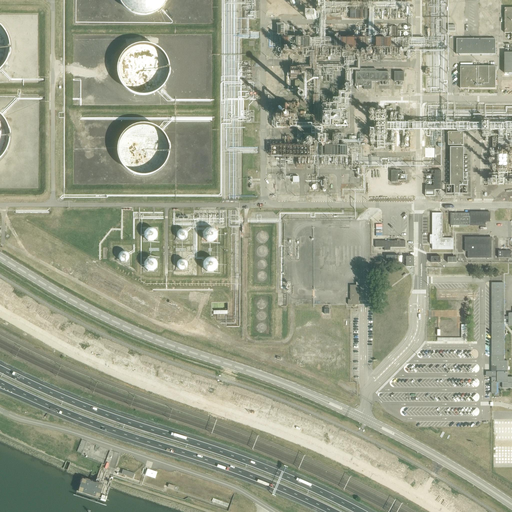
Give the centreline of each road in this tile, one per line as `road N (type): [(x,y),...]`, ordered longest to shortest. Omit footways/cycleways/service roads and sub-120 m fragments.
road 1 (unclassified): [(511,504),(365,420),(143,335),(0,256)]
road 2 (motorway): [(358,511),(268,469),(78,405),(0,369)]
road 3 (motorway): [(0,382),(332,511)]
road 4 (unclassified): [(274,511),(228,485),(0,410)]
